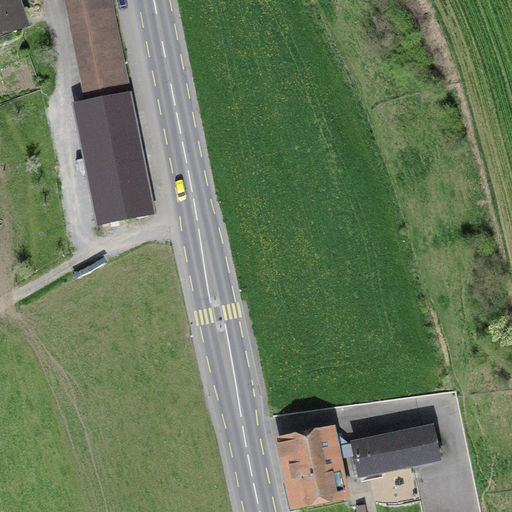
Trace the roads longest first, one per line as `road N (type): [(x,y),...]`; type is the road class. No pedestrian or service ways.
road 1 (primary): [(154,0),(260,511)]
road 2 (track): [(0,305),(68,266),(197,215)]
